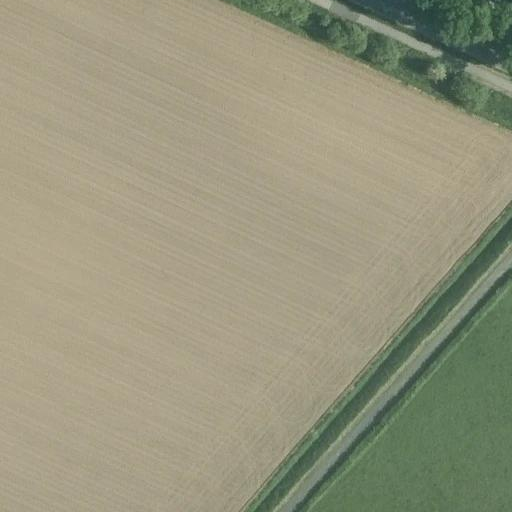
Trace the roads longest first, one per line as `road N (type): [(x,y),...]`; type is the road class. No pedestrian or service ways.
road 1 (unclassified): [(511,254),(285,511)]
road 2 (secondary): [(369,0),(511,64)]
